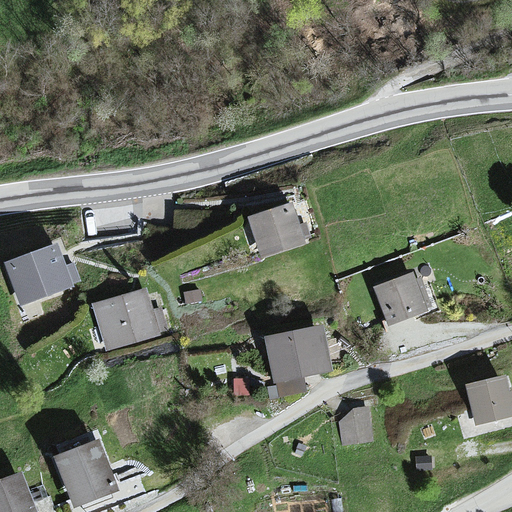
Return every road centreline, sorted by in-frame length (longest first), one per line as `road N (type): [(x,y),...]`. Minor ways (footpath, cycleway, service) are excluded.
road 1 (tertiary): [(0,200),(179,175),(389,112),(511,93)]
road 2 (residential): [(511,332),(342,384),(137,511)]
